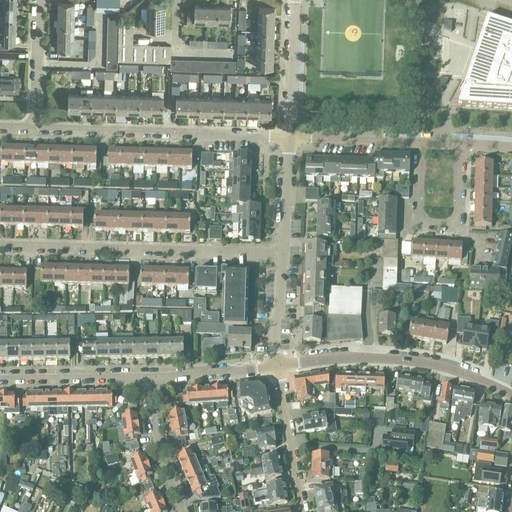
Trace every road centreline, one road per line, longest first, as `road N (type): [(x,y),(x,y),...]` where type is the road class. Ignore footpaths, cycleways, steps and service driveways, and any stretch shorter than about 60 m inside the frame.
road 1 (residential): [(283,252),(0,245)]
road 2 (residential): [(35,129),(289,137)]
road 3 (residential): [(511,395),(466,374),(389,358),(276,366)]
road 4 (residential): [(460,143),(458,209),(451,222),(432,224),(417,208),(419,141)]
road 5 (residential): [(150,376),(0,379)]
road 6 (residential): [(303,511),(276,366)]
road 7 (residential): [(183,511),(153,428),(150,376)]
road 8 (residential): [(289,137),(294,0)]
road 9 (residential): [(419,141),(289,137)]
road 10 (residential): [(35,129),(39,0)]
road 11 (residential): [(276,366),(150,376)]
